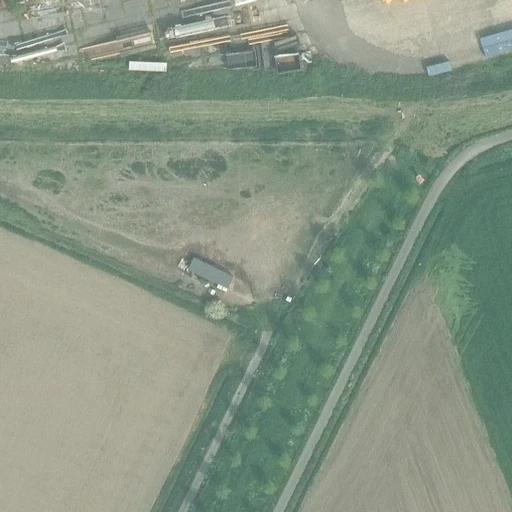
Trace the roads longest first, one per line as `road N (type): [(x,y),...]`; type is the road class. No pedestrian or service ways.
road 1 (unclassified): [(277,511),(431,196),(466,153),(511,134)]
road 2 (unclassified): [(183,511),(269,330)]
